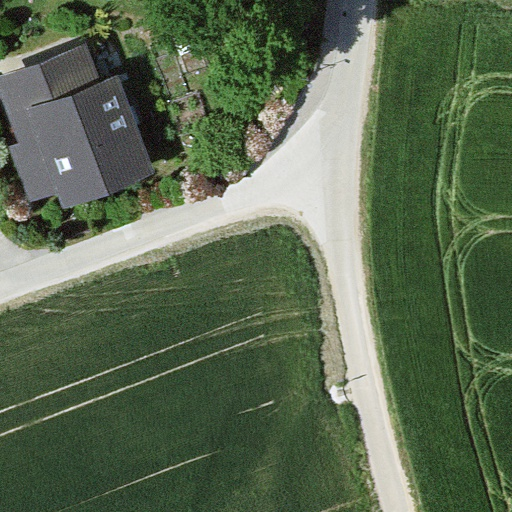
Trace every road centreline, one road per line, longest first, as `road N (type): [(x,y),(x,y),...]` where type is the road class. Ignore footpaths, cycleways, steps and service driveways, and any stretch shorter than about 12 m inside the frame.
road 1 (unclassified): [(331,162),(348,310),(397,511)]
road 2 (residential): [(331,162),(6,286)]
road 3 (unclassified): [(331,162),(355,0)]
